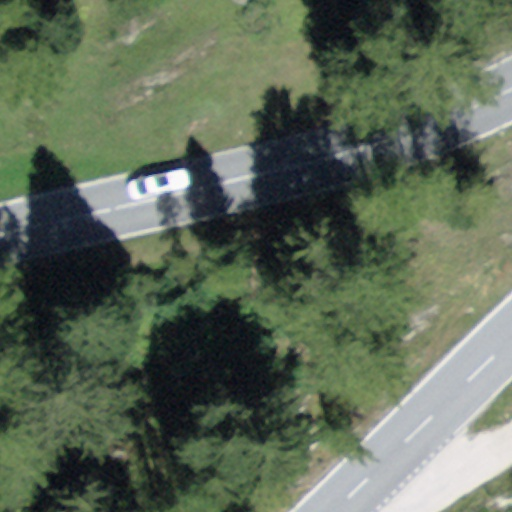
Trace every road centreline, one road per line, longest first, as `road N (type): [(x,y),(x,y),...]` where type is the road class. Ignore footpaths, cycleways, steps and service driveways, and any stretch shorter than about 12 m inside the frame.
road 1 (primary): [(0,235),(328,158),(511,88)]
road 2 (primary): [(511,337),(328,511)]
